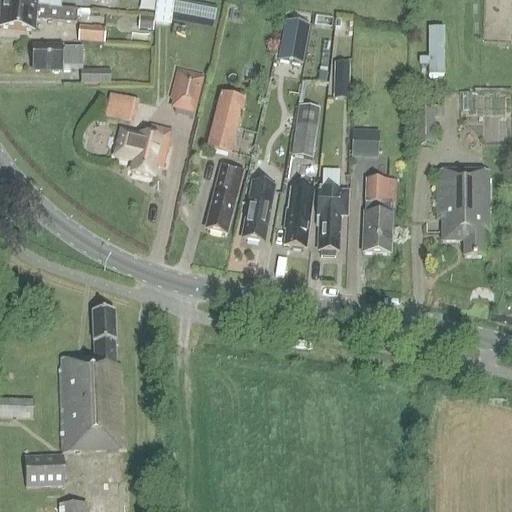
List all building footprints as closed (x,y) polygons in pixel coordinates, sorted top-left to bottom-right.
[(1,0),(1,6),(60,11),(61,0),(1,0)] [(216,8),(173,1),(170,14),(214,22),(216,8)] [(60,11),(1,6),(0,18),(0,30),(32,33),(33,22),(75,26),(76,13),(60,11)] [(153,19),(138,19),(137,32),(153,33),(153,19)] [(285,23),(278,62),(302,66),(309,28),(285,23)] [(78,30),(77,44),(103,45),(104,31),(78,30)] [(82,69),(82,50),(33,49),(32,73),(61,74),(61,69),(82,69)] [(334,64),(333,101),(348,101),(349,65),(334,64)] [(193,116),(202,78),(176,72),(170,100),(178,102),(176,112),(193,116)] [(110,86),(110,74),(80,73),(80,85),(110,86)] [(318,74),(317,85),(326,85),(327,74),(318,74)] [(104,119),(134,127),(141,102),(111,94),(104,119)] [(230,159),(244,103),(221,97),(206,153),(230,159)] [(434,115),(411,114),(411,128),(412,128),(411,149),(433,149),(434,115)] [(295,128),(291,160),(311,162),(315,131),(295,128)] [(131,175),(152,180),(155,169),(162,171),(169,143),(168,143),(171,134),(151,129),(149,139),(140,137),(140,138),(120,134),(114,159),(134,164),(131,175)] [(377,134),(353,133),(352,153),(377,154),(377,134)] [(212,219),(208,234),(225,238),(234,204),(236,204),(243,174),(237,172),(221,168),(209,218),(212,219)] [(490,235),(490,174),(437,174),(437,224),(441,224),(441,245),(462,245),(462,262),(483,262),(483,235),(490,235)] [(398,184),(366,182),(362,255),(390,257),(392,217),(391,217),(391,207),(396,207),(398,184)] [(244,242),(263,245),(266,229),(268,229),(275,188),(252,184),(244,225),(246,226),(244,242)] [(283,246),(283,249),(306,252),(313,194),(295,192),(290,191),(287,213),(286,212),(284,230),(285,232),(284,246),(283,246)] [(336,254),(338,254),(340,218),(348,218),(350,193),(319,192),(317,229),(320,229),(319,253),(321,253),(321,259),(335,260),(336,254)] [(114,315),(91,316),(93,360),(60,361),(64,455),(124,453),(121,368),(116,368),(114,315)] [(0,420),(34,422),(35,403),(0,401),(0,420)] [(63,490),(62,460),(25,462),(26,491),(63,490)]
